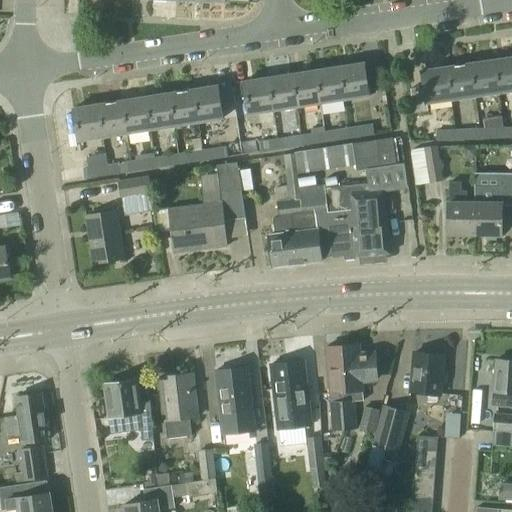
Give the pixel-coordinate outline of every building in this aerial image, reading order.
[(511,60),(495,63),(499,94),(511,91),(511,60)] [(470,66),(475,97),(499,94),(495,63),(470,66)] [(338,70),(344,102),(367,98),(362,66),(338,70)] [(475,97),(470,66),(446,70),(450,100),(475,97)] [(338,70),(314,74),(319,106),(344,102),(338,70)] [(426,104),(450,100),(446,70),(421,73),(425,104),(426,104)] [(288,78),(293,110),(319,106),(314,74),(288,78)] [(293,110),(288,78),(265,82),(270,114),(293,110)] [(270,114),(265,82),(242,86),(247,117),(270,114)] [(405,83),(407,106),(421,105),(420,82),(405,83)] [(193,94),(198,125),(222,122),(217,90),(193,94)] [(193,94),(169,97),(174,129),(198,125),(193,94)] [(169,97),(145,101),(150,133),(174,129),(169,97)] [(121,105),(126,137),(150,133),(145,101),(121,105)] [(97,109),(102,141),(126,137),(121,105),(97,109)] [(102,141),(97,109),(74,113),(79,144),(102,141)] [(353,128),(355,139),(375,136),(373,125),(360,127),(353,128)] [(329,131),(330,142),(350,139),(348,128),(329,131)] [(483,129),(484,140),(504,139),(504,128),(483,129)] [(460,130),(460,141),(480,140),(480,129),(460,130)] [(435,131),(436,142),(456,141),(455,130),(435,131)] [(305,135),(307,146),(327,143),(325,132),(305,135)] [(281,139),(283,150),(303,147),(301,136),(287,138),(281,139)] [(339,188),(344,257),(355,256),(355,258),(389,255),(386,222),(384,222),(382,194),(385,193),(407,189),(403,164),(396,165),(392,138),(352,144),(352,145),(336,148),(337,169),(355,166),(356,171),(367,169),(368,185),(339,188)] [(258,142),(259,153),(278,150),(276,139),(258,142)] [(423,148),(429,184),(442,181),(437,146),(423,148)] [(228,158),(227,147),(206,150),(208,161),(228,158)] [(296,175),(337,169),(336,148),(294,154),(294,156),(283,158),(287,191),(286,192),(297,265),(320,263),(320,259),(344,257),(339,188),(323,189),(323,187),(298,190),(296,175)] [(184,165),(203,162),(202,151),(183,154),(184,165)] [(86,157),(89,179),(109,176),(106,154),(86,157)] [(159,158),(161,168),(179,165),(178,155),(159,158)] [(135,161),(136,172),(156,169),(155,158),(135,161)] [(111,165),(113,175),(133,173),(131,162),(111,165)] [(203,207),(167,211),(169,231),(172,255),(227,249),(226,241),(223,220),(243,218),(238,184),(236,173),(235,162),(216,165),(217,174),(221,205),(203,207)] [(120,199),(150,194),(151,194),(148,176),(117,181),(120,199)] [(474,189),(473,204),(473,236),(499,237),(500,204),(511,204),(511,178),(498,178),(498,189),(474,189)] [(473,236),(473,204),(465,204),(465,192),(460,192),(460,183),(447,183),(446,236),(473,236)] [(297,265),(286,192),(276,193),(278,204),(276,204),(278,219),(272,220),(274,236),(268,237),(272,268),(297,265)] [(150,194),(120,199),(123,217),(153,212),(151,194),(150,194)] [(85,218),(93,265),(121,261),(114,213),(85,218)] [(342,402),(344,430),(355,429),(353,402),(362,402),(361,381),(376,380),(373,355),(359,356),(358,345),(342,346),(345,393),(342,402)] [(345,393),(342,346),(325,348),(329,394),(330,403),(329,404),(331,431),(344,430),(342,402),(345,393)] [(410,392),(439,395),(443,357),(413,354),(410,392)] [(511,361),(494,361),(490,408),(511,409),(511,361)] [(307,405),(302,362),(271,365),(278,432),(309,429),(307,405)] [(215,371),(222,435),(253,432),(247,368),(215,371)] [(159,378),(166,439),(192,437),(190,418),(196,417),(191,374),(159,378)] [(149,402),(138,404),(135,381),(103,386),(108,419),(109,419),(110,429),(139,425),(141,441),(152,439),(149,402)] [(5,420),(7,437),(21,435),(22,444),(48,440),(41,395),(16,399),(19,418),(5,420)] [(396,451),(406,412),(382,406),(372,444),(396,451)] [(359,433),(373,436),(378,412),(364,409),(359,433)] [(492,446),(511,448),(511,438),(511,415),(494,413),(492,429),(493,429),(492,446)] [(415,449),(436,451),(437,438),(416,437),(415,449)] [(319,440),(307,441),(311,484),(323,482),(322,467),(319,440)] [(257,475),(270,473),(267,446),(254,447),(255,455),(257,475)] [(20,452),(23,482),(45,479),(41,449),(20,452)] [(415,449),(414,462),(435,464),(436,451),(415,449)] [(197,451),(200,482),(214,480),(215,479),(211,450),(197,451)] [(435,464),(414,462),(413,474),(434,476),(435,464)] [(270,473),(257,475),(260,503),(274,502),(270,473)] [(156,476),(157,488),(169,486),(168,474),(156,476)] [(413,474),(412,486),(432,488),(434,476),(413,474)] [(216,492),(214,480),(200,482),(185,484),(187,497),(216,493),(216,492)] [(17,509),(17,511),(51,511),(49,494),(23,498),(21,486),(0,488),(0,505),(1,511),(17,509)] [(169,486),(157,488),(141,491),(143,504),(122,507),(122,511),(159,511),(173,510),(171,499),(169,486)] [(432,488),(412,486),(411,493),(411,499),(431,501),(432,488)] [(503,503),(511,503),(511,486),(505,486),(503,503)] [(335,497),(333,511),(349,511),(350,498),(335,497)] [(410,511),(415,511),(430,511),(431,501),(411,499),(410,511)]
